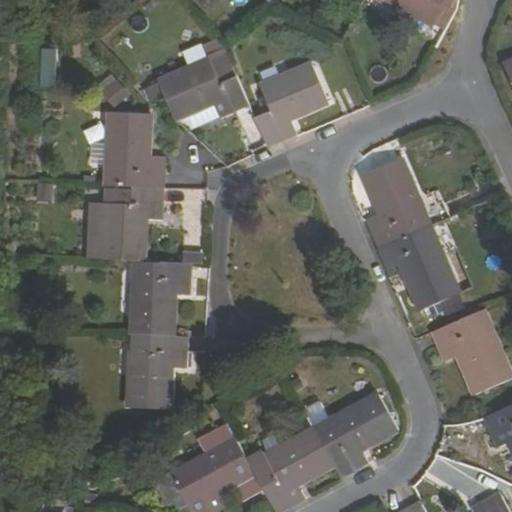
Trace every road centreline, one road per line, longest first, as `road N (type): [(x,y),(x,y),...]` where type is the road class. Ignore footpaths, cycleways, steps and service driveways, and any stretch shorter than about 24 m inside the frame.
road 1 (residential): [(317,149),(231,185),(222,209),(220,302),(240,327),(386,331)]
road 2 (residential): [(386,331),(420,408),(414,452),(376,488),(332,511)]
road 3 (residential): [(317,149),(386,331)]
road 4 (residential): [(469,83),(317,149)]
